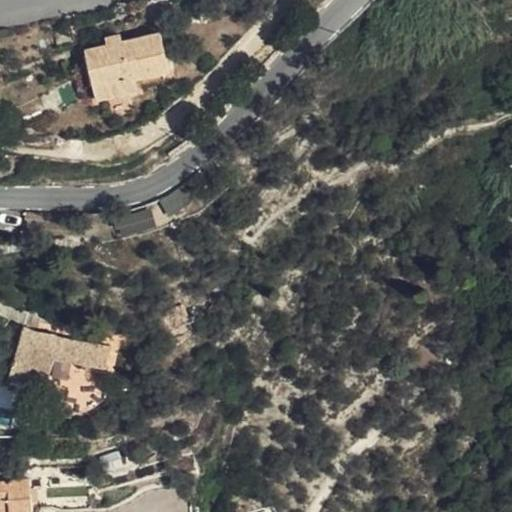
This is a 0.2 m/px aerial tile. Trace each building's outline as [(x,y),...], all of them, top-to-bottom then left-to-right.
[(159,33),(84,51),(94,90),(134,80),(168,72),(159,33)] [(134,80),(94,90),(96,102),(138,92),(134,80)] [(54,297),(39,292),(33,318),(27,346),(46,350),(50,328),(54,297)] [(50,328),(70,331),(72,321),(73,299),(73,297),(54,297),(50,328)] [(93,300),(73,299),(72,321),(90,322),(93,300)] [(433,310),(413,327),(424,340),(443,323),(433,310)] [(70,331),(50,328),(46,350),(63,356),(70,331)] [(0,435),(22,438),(27,383),(0,380),(0,435)] [(50,440),(2,445),(6,481),(31,479),(32,484),(54,482),(50,440)]
